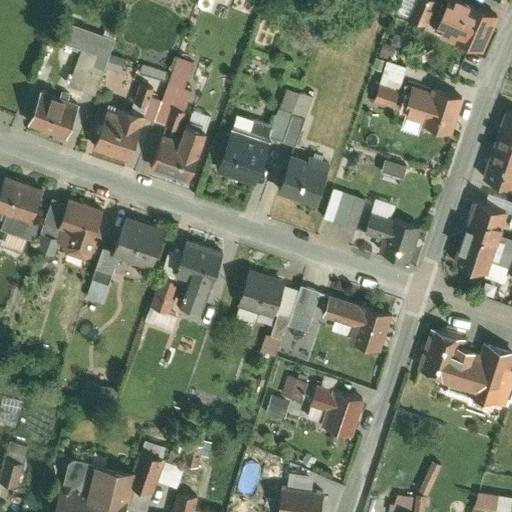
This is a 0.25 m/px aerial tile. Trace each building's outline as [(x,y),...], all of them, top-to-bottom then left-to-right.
[(116,39),(127,11),(96,0),(80,0),(70,30),(86,36),(73,73),(100,83),(111,54),(116,39)] [(433,12),(438,0),(416,0),(415,4),(433,12)] [(484,36),(500,0),(498,0),(450,0),(444,15),(450,17),(448,21),(484,36)] [(415,30),(406,21),(397,29),(405,39),(415,30)] [(401,36),(393,30),(386,39),(393,45),(401,36)] [(132,45),(116,39),(111,54),(127,60),(132,45)] [(405,78),(413,55),(392,48),(385,71),(405,78)] [(174,59),(152,51),(149,58),(172,66),(174,59)] [(160,75),(147,70),(141,87),(154,91),(160,75)] [(178,94),(190,99),(198,79),(174,70),(164,97),(175,101),(178,94)] [(458,121),(470,86),(439,74),(438,78),(419,72),(410,94),(429,101),(426,109),(458,121)] [(48,76),(34,109),(73,125),(86,92),(48,76)] [(286,95),(299,99),(306,81),(293,76),(286,95)] [(300,100),(312,104),(320,85),(307,80),(306,81),(299,99),(300,100)] [(114,94),(100,134),(136,147),(153,102),(126,92),(125,97),(114,94)] [(191,108),(194,100),(190,99),(178,94),(175,101),(171,112),(187,119),(191,108)] [(194,109),(211,116),(216,102),(197,95),(194,100),(191,108),(194,109)] [(279,114),(276,123),(279,125),(289,128),(300,100),(299,99),(286,95),(279,114)] [(312,104),(300,100),(289,128),(301,133),(312,104)] [(242,111),(258,116),(261,108),(245,102),(242,111)] [(261,108),(258,116),(276,123),(279,114),(261,108)] [(169,122),(157,154),(196,169),(216,118),(211,116),(194,109),(186,129),(169,122)] [(242,111),(224,158),(262,172),(279,125),(276,123),(258,116),(242,111)] [(511,115),(503,113),(480,176),(511,188),(511,115)] [(298,140),(284,177),(322,191),(336,153),(327,150),(328,147),(316,142),(315,146),(298,140)] [(392,145),(388,158),(410,166),(415,152),(392,145)] [(373,149),(371,155),(380,158),(382,152),(373,149)] [(376,159),(367,156),(363,167),(373,170),(376,159)] [(43,188),(5,175),(0,190),(0,210),(7,213),(32,221),(33,219),(43,188)] [(351,211),(361,182),(339,175),(330,204),(351,211)] [(351,211),(371,218),(377,200),(381,188),(361,182),(351,211)] [(381,188),(377,200),(398,206),(398,204),(403,191),(382,185),(381,188)] [(106,209),(69,196),(67,201),(58,226),(61,228),(57,237),(56,239),(59,240),(64,243),(64,249),(88,258),(106,209)] [(40,230),(41,232),(57,237),(61,228),(58,226),(67,201),(52,197),(40,230)] [(415,247),(426,213),(398,204),(398,206),(377,200),(371,218),(370,221),(391,228),(387,238),(415,247)] [(507,213),(471,201),(450,262),(484,274),(485,274),(489,263),(507,213)] [(32,221),(7,213),(2,227),(8,229),(28,236),(33,237),(38,221),(33,219),(32,221)] [(166,229),(126,214),(112,254),(117,256),(151,269),(166,229)] [(28,236),(8,229),(4,243),(23,250),(28,236)] [(57,237),(41,232),(36,248),(53,254),(59,240),(56,239),(57,237)] [(225,251),(186,237),(181,252),(177,263),(174,273),(184,277),(175,301),(204,311),(225,251)] [(160,274),(171,278),(174,273),(181,252),(169,248),(160,274)] [(111,272),(117,256),(112,254),(102,251),(97,266),(104,269),(111,272)] [(506,269),(489,263),(485,274),(484,274),(483,277),(501,283),(506,269)] [(285,277),(249,266),(239,303),(241,304),(260,311),(274,315),(276,308),(285,282),(285,277)] [(111,272),(104,269),(100,281),(107,284),(111,272)] [(160,274),(159,274),(151,303),(170,312),(179,282),(171,278),(160,274)] [(102,302),(107,284),(100,281),(92,278),(85,296),(102,302)] [(301,287),(285,282),(276,308),(291,314),(301,287)] [(303,283),(301,287),(291,314),(287,323),(307,330),(321,290),(303,283)] [(352,336),(378,346),(391,312),(365,303),(364,306),(331,293),(323,313),(332,317),(356,326),(352,336)] [(170,312),(151,303),(145,318),(171,327),(176,314),(170,312)] [(260,311),(241,304),(237,314),(256,321),(260,311)] [(291,314),(276,308),(274,315),(271,334),(281,338),(287,323),(291,314)] [(328,327),(352,336),(356,326),(332,317),(328,327)] [(470,390),(498,400),(508,368),(511,358),(511,347),(485,338),(478,358),(470,355),(474,345),(464,341),(461,352),(455,350),(461,332),(431,322),(416,364),(472,384),(470,390)] [(509,400),(511,392),(511,369),(508,368),(498,400),(505,403),(509,400)] [(304,401),(310,381),(289,375),(283,394),(304,401)] [(339,377),(335,390),(365,399),(369,386),(339,377)] [(115,388),(87,378),(79,400),(107,411),(115,388)] [(356,436),(367,399),(365,399),(335,390),(318,384),(311,406),(327,411),(322,426),(356,436)] [(291,400),(274,395),(268,412),(286,417),(291,400)] [(144,437),(140,449),(164,458),(168,446),(144,437)] [(212,442),(199,438),(197,444),(191,464),(205,468),(212,442)] [(6,456),(24,461),(29,444),(11,439),(6,456)] [(191,464),(197,444),(189,442),(183,462),(191,464)] [(140,449),(138,448),(130,471),(134,472),(130,485),(151,492),(156,478),(164,458),(140,449)] [(89,489),(97,461),(75,455),(67,461),(62,481),(89,489)] [(24,461),(6,456),(0,476),(0,478),(18,484),(25,461),(24,461)] [(443,463),(430,457),(417,486),(429,491),(443,463)] [(184,465),(164,458),(156,478),(177,486),(184,465)] [(97,461),(89,489),(126,500),(130,485),(134,472),(130,471),(97,461)] [(289,471),(288,484),(313,488),(313,475),(289,471)] [(62,481),(52,511),(126,511),(130,501),(126,500),(89,489),(62,481)] [(288,484),(281,483),(275,511),(319,511),(323,490),(313,488),(288,484)] [(161,511),(157,511),(193,511),(194,508),(197,493),(178,489),(173,511),(161,511)] [(400,511),(412,511),(416,494),(397,491),(390,500),(388,510),(396,511),(400,511)] [(416,494),(412,511),(423,511),(427,493),(416,491),(416,494)] [(494,510),(496,494),(480,491),(479,494),(475,507),(494,510)] [(510,511),(511,504),(511,496),(498,494),(495,511),(510,511)]
